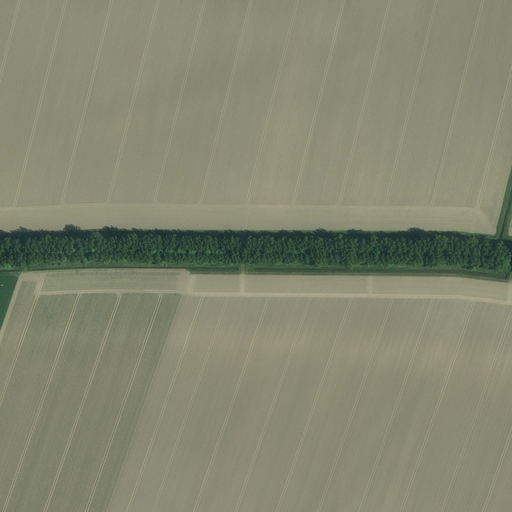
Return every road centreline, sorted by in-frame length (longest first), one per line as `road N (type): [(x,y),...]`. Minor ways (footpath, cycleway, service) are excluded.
road 1 (track): [(511,249),(439,242),(0,244)]
road 2 (track): [(0,266),(243,262),(511,271)]
road 3 (track): [(185,272),(511,281)]
road 4 (track): [(243,273),(243,229),(495,235)]
road 5 (track): [(243,229),(0,232)]
